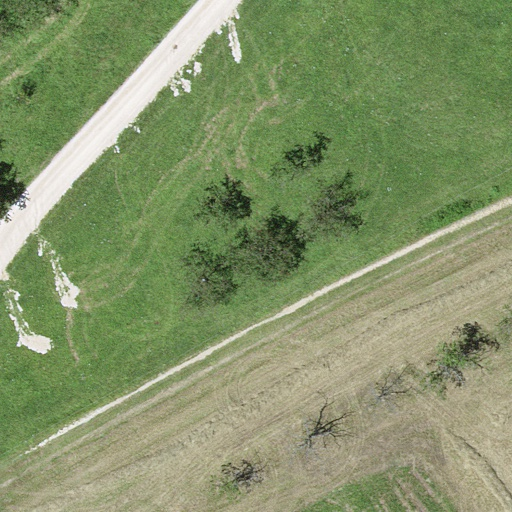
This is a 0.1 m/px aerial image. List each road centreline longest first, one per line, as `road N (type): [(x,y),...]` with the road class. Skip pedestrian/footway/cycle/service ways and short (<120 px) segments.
road 1 (track): [(0,484),(162,383),(511,224)]
road 2 (track): [(231,0),(0,254)]
